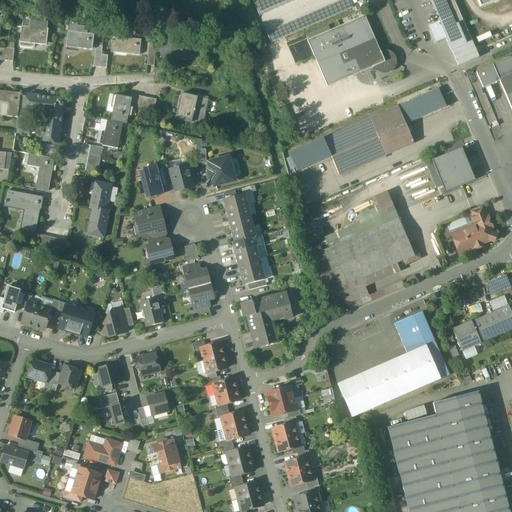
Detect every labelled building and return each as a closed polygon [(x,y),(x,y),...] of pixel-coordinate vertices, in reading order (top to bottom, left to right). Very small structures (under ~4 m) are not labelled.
[(258,16),(264,13),(257,0),(255,0),(252,2),(258,16)] [(257,0),(264,13),(269,11),(264,0),(257,0)] [(264,0),(269,11),(275,9),(270,0),(264,0)] [(270,0),(275,9),(280,6),(277,0),(270,0)] [(342,0),(341,0),(337,2),(342,12),(347,10),(342,0)] [(349,0),(342,0),(347,10),(353,7),(349,0)] [(453,0),(430,0),(440,21),(428,27),(435,44),(445,39),(450,50),(471,42),(453,0)] [(337,2),(332,4),(336,14),(342,12),(337,2)] [(332,4),(326,7),(331,17),(336,14),(332,4)] [(326,7),(321,9),(325,19),(331,17),(326,7)] [(321,9),(315,12),(320,22),(325,19),(321,9)] [(315,12),(310,14),(314,24),(320,22),(315,12)] [(310,14),(304,16),(308,27),(314,24),(310,14)] [(304,16),(298,19),(303,29),(308,27),(304,16)] [(312,39),(307,41),(327,87),(370,69),(371,71),(375,68),(378,71),(382,73),(386,72),(390,71),(393,67),(394,63),(394,59),(392,56),(388,53),(384,52),(380,53),(364,16),(330,31),(328,26),(310,34),(312,39)] [(298,19),(293,21),(297,31),(303,29),(298,19)] [(47,23),(30,21),(29,28),(47,30),(47,23)] [(293,21),(287,24),(292,34),(297,31),(293,21)] [(287,24),(282,26),(286,36),(292,34),(287,24)] [(93,29),(63,25),(62,32),(67,33),(67,32),(69,32),(92,35),(93,29)] [(282,26),(276,29),(281,39),(286,36),(282,26)] [(29,28),(21,27),(20,43),(20,48),(32,49),(34,48),(34,45),(46,46),(48,30),(29,28)] [(276,29),(271,31),(275,41),(281,39),(276,29)] [(271,31),(265,33),(270,44),(275,41),(271,31)] [(92,35),(69,32),(67,46),(91,49),(92,35)] [(139,41),(116,38),(114,52),(137,55),(139,41)] [(293,45),(300,60),(310,56),(308,49),(309,48),(306,40),(293,45)] [(471,42),(450,50),(458,67),(479,58),(476,52),(471,41),(471,42)] [(186,45),(163,43),(162,51),(161,57),(184,59),(185,60),(186,45)] [(205,47),(187,45),(186,60),(185,60),(184,59),(184,61),(203,63),(205,47)] [(155,54),(148,53),(148,56),(147,66),(154,66),(155,54)] [(101,55),(94,54),(93,67),(100,68),(101,55)] [(511,56),(476,73),(483,88),(499,81),(511,111),(511,56)] [(438,89),(397,106),(405,125),(446,108),(438,89)] [(20,94),(0,92),(0,105),(8,106),(6,118),(17,119),(18,107),(20,96),(20,94)] [(56,99),(28,95),(27,97),(26,108),(32,109),(32,110),(50,112),(47,134),(59,136),(64,99),(56,98),(56,99)] [(27,97),(20,96),(18,107),(26,108),(27,97)] [(141,98),(134,96),(132,109),(139,110),(141,98)] [(183,96),(177,118),(191,122),(196,99),(183,96)] [(130,100),(117,97),(112,122),(122,124),(126,124),(130,100)] [(148,99),(141,98),(139,110),(139,113),(145,114),(148,99)] [(191,122),(191,123),(202,125),(208,100),(196,98),(191,122)] [(156,100),(148,99),(145,114),(153,115),(156,100)] [(397,106),(322,139),(330,157),(339,177),(413,144),(405,125),(397,106)] [(26,108),(18,107),(17,119),(16,134),(29,135),(32,110),(32,109),(26,108)] [(112,122),(108,121),(103,145),(118,148),(122,124),(112,122)] [(59,136),(47,134),(43,133),(42,141),(57,143),(58,143),(59,136)] [(101,136),(98,135),(97,143),(103,145),(105,135),(104,134),(101,136)] [(296,172),(330,157),(322,138),(288,153),(290,158),(295,168),(296,172)] [(57,143),(42,141),(40,157),(53,159),(57,143)] [(102,149),(90,146),(88,153),(100,156),(101,156),(102,149)] [(461,148),(431,161),(445,193),(475,181),(461,148)] [(205,150),(197,150),(198,164),(206,164),(205,150)] [(100,156),(88,153),(87,159),(99,162),(100,156)] [(40,157),(29,155),(26,166),(39,169),(35,189),(48,192),(54,159),(53,159),(40,157)] [(4,156),(3,169),(9,169),(11,157),(4,156)] [(295,168),(290,158),(285,160),(290,170),(295,168)] [(99,162),(87,159),(85,171),(97,174),(99,162)] [(228,159),(208,164),(210,171),(208,171),(210,180),(212,179),(214,186),(233,181),(228,159)] [(187,166),(169,171),(170,174),(173,186),(175,192),(192,188),(187,166)] [(155,167),(138,171),(138,172),(139,172),(146,199),(145,199),(146,200),(163,195),(161,188),(157,171),(155,167)] [(163,169),(157,171),(161,188),(167,187),(164,175),(163,169)] [(170,174),(164,175),(167,187),(167,188),(173,186),(170,174)] [(119,183),(110,181),(109,187),(110,187),(107,202),(115,204),(118,190),(117,190),(119,183)] [(109,187),(95,185),(91,209),(93,210),(105,212),(107,202),(110,187),(109,187)] [(43,198),(6,191),(4,203),(26,207),(23,223),(24,224),(22,231),(35,233),(40,205),(41,205),(43,198)] [(235,191),(223,194),(224,200),(236,197),(235,191)] [(324,238),(329,249),(397,220),(385,193),(371,199),(375,208),(356,216),(359,223),(324,238)] [(224,200),(222,201),(225,211),(247,206),(244,195),(224,200)] [(247,206),(225,211),(228,222),(250,216),(247,206)] [(157,207),(141,211),(143,218),(159,214),(159,213),(157,207)] [(481,208),(469,213),(474,224),(486,219),(481,208)] [(105,212),(93,210),(89,234),(103,237),(108,212),(105,212)] [(159,214),(143,218),(137,219),(141,236),(152,233),(151,233),(163,230),(164,230),(160,213),(159,213),(159,214)] [(250,216),(228,222),(231,233),(253,227),(250,216)] [(486,219),(474,224),(474,225),(475,224),(476,227),(462,232),(463,234),(455,237),(460,249),(467,246),(469,251),(474,249),(474,250),(483,247),(482,244),(488,241),(493,243),(495,235),(491,234),(490,229),(491,229),(487,218),(486,219)] [(329,249),(323,252),(331,270),(339,289),(358,281),(390,267),(386,257),(409,247),(397,220),(329,249)] [(253,227),(231,233),(233,243),(254,238),(256,238),(253,227)] [(306,235),(309,242),(323,236),(324,236),(321,228),(306,235)] [(163,230),(151,233),(152,233),(153,239),(165,236),(163,230)] [(153,239),(147,241),(149,247),(166,242),(165,236),(153,239)] [(323,252),(329,249),(324,238),(323,236),(309,242),(308,243),(313,256),(323,252)] [(51,238),(44,237),(42,248),(48,250),(51,238)] [(59,239),(51,238),(48,250),(56,251),(59,239)] [(254,238),(233,243),(231,243),(234,254),(256,248),(254,238)] [(67,241),(59,239),(56,251),(64,253),(67,241)] [(149,247),(146,247),(150,265),(174,259),(169,241),(166,242),(149,247)] [(194,244),(184,245),(185,260),(196,259),(194,244)] [(409,247),(386,257),(390,267),(403,261),(405,265),(419,259),(413,245),(409,247)] [(256,248),(234,254),(237,265),(259,259),(256,248)] [(8,252),(7,259),(13,260),(12,268),(19,269),(21,254),(8,252)] [(331,270),(323,252),(313,256),(321,274),(331,270)] [(259,259),(237,265),(240,275),(262,269),(259,259)] [(198,265),(183,269),(185,275),(200,272),(198,265)] [(262,269),(240,275),(243,286),(247,285),(265,280),(262,269)] [(200,272),(185,275),(188,290),(209,285),(205,270),(200,272)] [(339,289),(331,270),(321,274),(318,275),(328,297),(340,292),(341,292),(339,289)] [(505,275),(486,283),(490,295),(510,287),(505,275)] [(265,280),(247,285),(249,291),(266,286),(265,280)] [(365,298),(358,281),(339,289),(341,292),(340,292),(346,306),(365,298)] [(209,285),(188,290),(192,304),(207,301),(213,299),(209,285)] [(21,290),(7,287),(4,300),(1,309),(4,310),(15,313),(17,304),(20,294),(21,290)] [(160,288),(152,290),(154,300),(156,299),(158,305),(164,303),(160,288)] [(251,301),(240,304),(244,318),(247,317),(255,349),(277,344),(272,323),(284,320),(292,318),(286,293),(252,302),(251,301)] [(30,297),(24,295),(21,305),(20,309),(25,311),(28,303),(30,297)] [(504,296),(489,300),(491,310),(507,306),(504,296)] [(53,301),(42,297),(39,306),(50,310),(53,301)] [(154,300),(140,304),(146,328),(162,324),(158,305),(156,299),(154,300)] [(59,303),(53,300),(53,301),(50,310),(51,310),(48,318),(54,320),(59,303)] [(207,301),(192,304),(194,311),(209,307),(207,301)] [(28,303),(25,311),(21,323),(27,325),(27,326),(33,328),(39,306),(28,303)] [(66,305),(59,303),(54,320),(60,322),(64,309),(65,310),(66,305)] [(39,306),(33,328),(38,329),(44,330),(48,318),(51,310),(50,310),(39,306)] [(511,316),(508,306),(471,322),(480,343),(511,328),(511,316)] [(65,310),(64,309),(60,322),(58,329),(72,334),(79,311),(71,308),(70,311),(65,310)] [(120,309),(112,311),(104,325),(106,327),(102,334),(108,338),(127,333),(125,328),(121,311),(120,309)] [(129,309),(121,311),(125,328),(133,326),(129,309)] [(88,313),(79,311),(72,334),(86,338),(89,330),(92,318),(87,316),(88,313)] [(93,313),(92,318),(89,330),(95,332),(100,315),(93,313)] [(421,313),(394,324),(407,354),(337,385),(352,418),(449,376),(421,313)] [(471,322),(452,330),(462,351),(480,343),(471,322)] [(204,342),(192,345),(194,351),(200,349),(205,348),(204,342)] [(205,348),(200,349),(203,361),(224,356),(223,352),(222,353),(219,344),(205,348)] [(155,354),(137,359),(141,376),(159,371),(156,358),(155,354)] [(224,356),(203,361),(207,374),(226,369),(224,360),(225,360),(224,356)] [(166,374),(162,357),(156,358),(159,371),(161,376),(166,374)] [(50,367),(32,361),(27,378),(45,384),(49,371),(50,367)] [(114,365),(97,369),(102,388),(119,383),(114,365)] [(80,372),(63,367),(61,375),(58,384),(75,390),(80,372)] [(55,373),(49,371),(45,384),(44,388),(49,390),(55,373)] [(55,373),(49,390),(55,392),(58,384),(61,375),(55,373)] [(216,378),(208,380),(210,386),(213,386),(213,385),(221,383),(220,377),(216,378)] [(221,383),(213,385),(213,386),(215,396),(237,390),(234,379),(221,383)] [(300,379),(284,383),(286,389),(290,388),(301,385),(300,379)] [(286,389),(266,394),(269,405),(293,399),(290,388),(286,389)] [(328,399),(333,397),(330,388),(319,392),(323,404),(329,402),(328,399)] [(237,390),(215,396),(218,406),(226,404),(239,401),(237,390)] [(508,511),(478,392),(432,404),(435,416),(387,428),(408,511),(508,511)] [(116,394),(99,398),(100,404),(117,399),(116,394)] [(163,395),(147,399),(151,416),(168,412),(163,395)] [(117,399),(100,404),(101,410),(110,407),(119,405),(117,399)] [(293,399),(269,405),(272,417),(286,413),(296,411),(295,410),(293,399)] [(119,405),(110,407),(115,426),(132,421),(127,403),(119,405)] [(226,404),(218,406),(214,406),(216,413),(228,410),(226,404)] [(143,408),(137,409),(142,427),(147,425),(143,408)] [(296,411),(286,413),(288,419),(295,417),(303,415),(301,409),(295,410),(296,411)] [(228,410),(216,413),(218,419),(221,419),(221,418),(229,416),(228,410)] [(229,416),(221,418),(221,419),(224,430),(245,424),(245,421),(244,421),(241,413),(229,416)] [(31,422),(14,417),(8,435),(25,441),(31,422)] [(288,419),(284,420),(285,426),(294,424),(297,423),(295,417),(288,419)] [(245,424),(224,430),(226,441),(227,441),(231,440),(247,436),(245,427),(246,427),(245,424)] [(285,426),(273,429),(274,435),(273,435),(275,441),(297,435),(294,424),(285,426)] [(297,435),(275,441),(276,447),(277,446),(279,452),(291,449),(300,447),(300,446),(297,435)] [(126,449),(135,453),(139,442),(130,439),(126,449)] [(166,439),(161,441),(162,443),(152,446),(154,454),(157,454),(158,459),(177,455),(173,440),(167,442),(166,439)] [(231,440),(227,441),(226,441),(219,442),(221,449),(233,446),(231,440)] [(121,445),(106,441),(104,448),(88,444),(84,457),(115,466),(121,445)] [(35,450),(18,445),(16,450),(27,454),(26,460),(31,461),(35,450)] [(233,446),(221,449),(223,455),(226,454),(234,452),(233,446)] [(300,447),(291,449),(293,455),(296,454),(304,452),(303,446),(300,446),(300,447)] [(16,450),(5,447),(0,461),(0,462),(11,466),(23,469),(26,460),(27,454),(16,450)] [(234,452),(226,454),(229,465),(251,460),(250,457),(249,457),(247,448),(234,452)] [(80,455),(65,451),(63,456),(78,461),(80,455)] [(304,452),(296,454),(298,460),(306,458),(307,458),(310,457),(308,451),(304,452)] [(177,455),(158,459),(160,465),(157,466),(159,475),(169,472),(170,475),(175,473),(174,471),(181,469),(177,455)] [(53,456),(52,463),(59,465),(60,458),(53,456)] [(298,460),(286,463),(287,469),(286,469),(288,475),(309,469),(307,458),(306,458),(298,460)] [(251,460),(229,465),(232,476),(232,477),(240,475),(253,472),(250,463),(251,463),(251,460)] [(69,479),(75,481),(79,469),(80,467),(73,465),(69,479)] [(23,469),(11,466),(9,473),(20,477),(23,469)] [(100,476),(79,469),(75,481),(97,488),(100,476)] [(309,469),(288,475),(289,480),(290,480),(292,486),(305,483),(312,481),(312,480),(309,469)] [(119,474),(107,470),(104,482),(115,485),(119,474)] [(145,484),(147,477),(132,473),(130,479),(145,484)] [(240,475),(232,477),(232,476),(229,477),(230,484),(242,481),(240,475)] [(69,479),(68,479),(65,491),(72,493),(75,481),(69,479)] [(312,481),(305,483),(307,489),(318,485),(317,479),(312,480),(312,481)] [(97,488),(75,481),(72,493),(71,494),(82,497),(93,500),(97,488)] [(242,481),(230,484),(232,490),(235,489),(243,486),(242,481)] [(243,486),(235,489),(238,500),(260,495),(259,492),(258,492),(256,483),(243,486)] [(318,485),(307,489),(308,494),(315,492),(316,493),(320,492),(318,485)] [(82,497),(71,494),(72,493),(65,491),(63,497),(80,503),(82,497)] [(308,494),(295,498),(296,504),(295,504),(297,510),(318,504),(316,493),(315,492),(308,494)] [(260,495),(238,500),(241,511),(246,511),(262,506),(259,498),(260,498),(260,495)] [(238,500),(232,502),(234,511),(238,511),(241,511),(238,500)]
